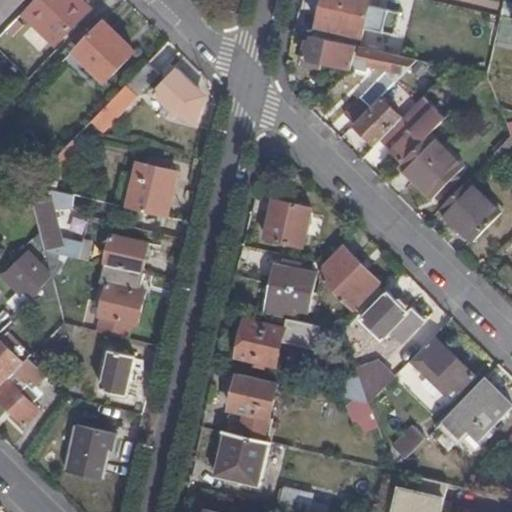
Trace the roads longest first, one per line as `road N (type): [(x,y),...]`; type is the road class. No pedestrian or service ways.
road 1 (residential): [(247,85),(148,511)]
road 2 (residential): [(247,85),(511,339)]
road 3 (residential): [(160,0),(247,85)]
